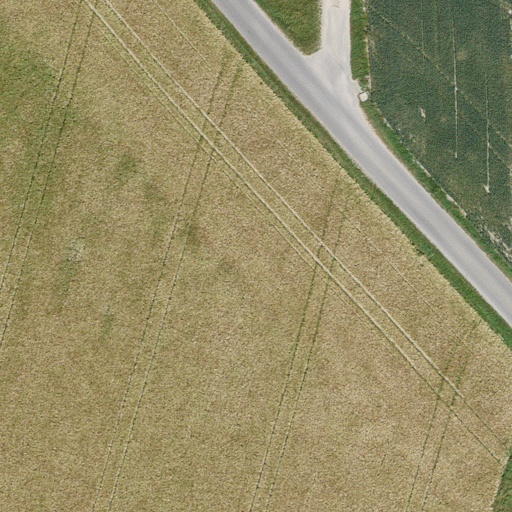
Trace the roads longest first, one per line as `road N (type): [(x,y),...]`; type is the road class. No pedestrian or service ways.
road 1 (unclassified): [(201,0),(511,336)]
road 2 (track): [(336,145),(335,0)]
